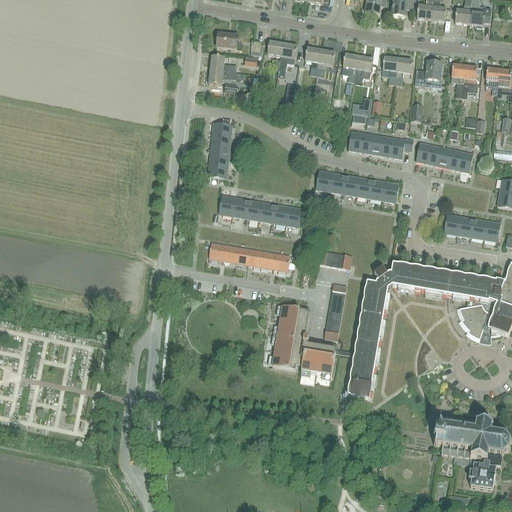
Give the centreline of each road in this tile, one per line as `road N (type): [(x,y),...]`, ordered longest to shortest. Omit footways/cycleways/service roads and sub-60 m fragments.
road 1 (residential): [(498,262),(412,248),(420,189),(404,176),(314,158),(241,116),(180,107)]
road 2 (unclassified): [(152,511),(162,268)]
road 3 (residential): [(344,275),(324,280),(319,296),(162,268)]
road 4 (residential): [(511,56),(338,32)]
road 5 (unclassified): [(162,268),(180,107)]
road 6 (residential): [(338,32),(191,6)]
